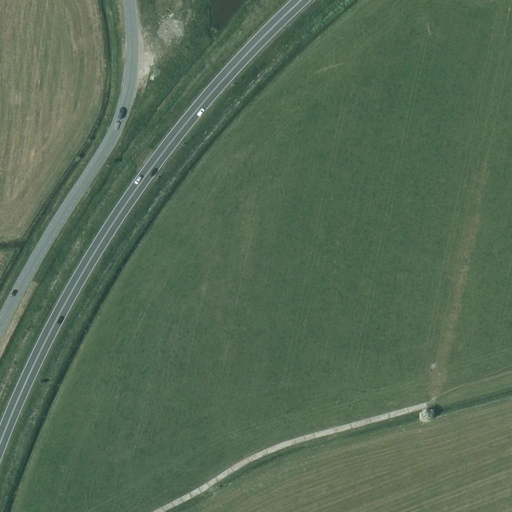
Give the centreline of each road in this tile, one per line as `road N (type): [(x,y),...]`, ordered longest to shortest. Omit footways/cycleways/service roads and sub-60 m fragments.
road 1 (trunk): [(0,442),(56,317),(130,195),(226,74),(300,0)]
road 2 (tertiary): [(0,326),(118,122),(131,67),(129,0)]
